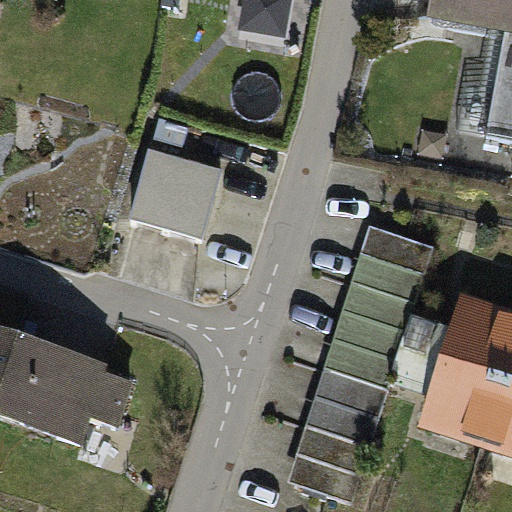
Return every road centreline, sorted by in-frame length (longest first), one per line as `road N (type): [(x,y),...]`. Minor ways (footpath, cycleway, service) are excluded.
road 1 (residential): [(236,346),(280,266),(348,0)]
road 2 (residential): [(0,263),(236,346)]
road 3 (residential): [(196,511),(236,346)]
